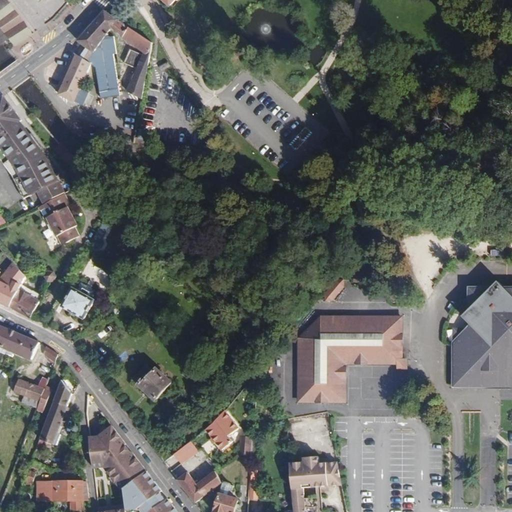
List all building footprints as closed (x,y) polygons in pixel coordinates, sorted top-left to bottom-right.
[(152,44),(128,27),(109,13),(105,11),(98,19),(111,30),(143,53),(150,58),(152,44)] [(117,54),(114,37),(111,37),(109,36),(109,33),(111,30),(98,19),(77,42),(80,44),(84,46),(77,56),(92,65),(98,64),(98,69),(97,68),(101,99),(120,96),(115,54),(117,54)] [(10,38),(0,24),(0,45),(2,44),(5,42),(10,38)] [(77,56),(84,46),(80,44),(74,54),(77,56)] [(142,100),(150,58),(143,53),(142,55),(130,50),(124,64),(137,69),(127,92),(142,100)] [(60,93),(77,56),(74,54),(56,91),(60,93)] [(82,84),(92,65),(77,56),(60,93),(59,96),(83,106),(88,93),(87,92),(83,91),(85,87),(86,86),(82,84)] [(0,157),(25,198),(38,191),(44,203),(67,192),(60,180),(61,179),(50,153),(30,127),(35,123),(11,92),(0,99),(0,157)] [(138,143),(148,145),(150,136),(139,134),(138,143)] [(77,160),(59,144),(54,149),(71,166),(77,160)] [(77,226),(73,217),(68,208),(71,207),(64,194),(47,203),(44,205),(38,207),(45,220),(47,219),(56,236),(57,236),(58,237),(62,245),(75,238),(71,229),(73,227),(77,226)] [(338,228),(319,226),(318,233),(337,236),(338,228)] [(105,242),(104,237),(107,231),(100,227),(91,245),(98,249),(102,248),(105,242)] [(28,274),(15,260),(0,278),(0,298),(12,305),(28,274)] [(54,271),(49,272),(47,276),(50,280),(54,280),(57,276),(54,271)] [(324,295),(325,302),(332,301),(343,288),(343,280),(336,281),(324,295)] [(511,287),(504,288),(499,282),(498,282),(493,287),(468,287),(467,312),(462,317),(470,325),(467,328),(452,328),(452,342),(451,342),(451,389),(499,389),(511,389),(511,287)] [(73,288),(62,307),(85,320),(96,301),(91,298),(94,292),(81,284),(78,290),(73,288)] [(32,317),(42,298),(23,288),(13,306),(32,317)] [(347,365),(396,365),(396,369),(406,370),(407,358),(403,358),(403,316),(321,316),(298,344),(297,346),(297,403),(346,403),(347,365)] [(38,339),(0,322),(0,344),(30,357),(38,339)] [(59,354),(47,347),(43,352),(56,360),(59,354)] [(149,362),(137,376),(139,378),(138,380),(158,399),(175,379),(160,366),(157,369),(149,362)] [(45,389),(21,381),(16,394),(24,397),(40,402),(45,389)] [(68,408),(73,395),(62,381),(54,402),(68,408)] [(42,414),(52,389),(46,386),(45,389),(40,402),(37,409),(36,411),(42,414)] [(37,409),(40,402),(24,397),(22,403),(37,409)] [(58,432),(68,408),(54,402),(40,439),(58,445),(62,434),(58,432)] [(238,428),(224,411),(211,425),(206,430),(212,438),(215,442),(222,450),(233,441),(229,436),(238,428)] [(150,466),(134,448),(131,450),(125,442),(128,440),(115,422),(101,432),(92,433),(95,464),(100,463),(104,459),(124,484),(128,483),(150,466)] [(251,454),(252,437),(240,436),(238,453),(251,454)] [(182,465),(199,452),(191,442),(174,455),(182,465)] [(321,511),(322,511),(321,487),(341,486),(337,462),(320,464),(319,457),(303,458),(303,462),(289,463),(293,511),(321,511)] [(184,511),(150,466),(128,483),(126,494),(127,504),(127,511),(140,509),(142,511),(184,511)] [(29,471),(24,486),(30,489),(36,474),(29,471)] [(221,484),(221,482),(214,471),(197,484),(188,472),(177,480),(195,503),(221,484)] [(85,501),(84,481),(52,481),(52,483),(37,483),(36,501),(72,501),(72,511),(84,511),(85,501)] [(235,511),(239,499),(233,498),(233,491),(231,491),(232,485),(229,484),(227,483),(223,482),(221,484),(219,494),(213,511),(235,511)] [(251,482),(250,496),(258,497),(259,482),(251,482)]
